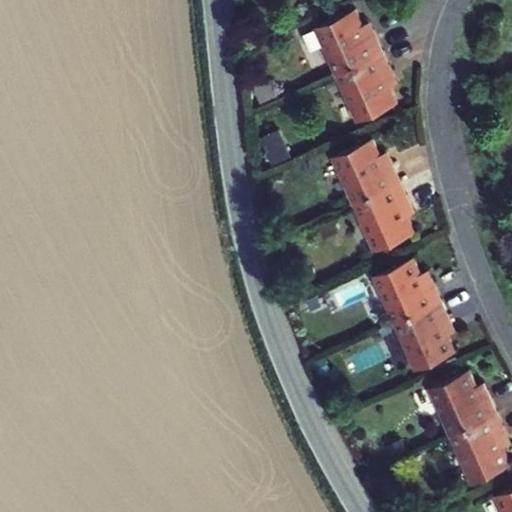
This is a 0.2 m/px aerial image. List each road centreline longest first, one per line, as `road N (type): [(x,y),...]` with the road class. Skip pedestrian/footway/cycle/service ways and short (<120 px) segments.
road 1 (unclassified): [(360,511),(311,422),(263,296),(232,154),(215,0)]
road 2 (residential): [(511,343),(469,246),(441,133),(444,35),(458,0)]
